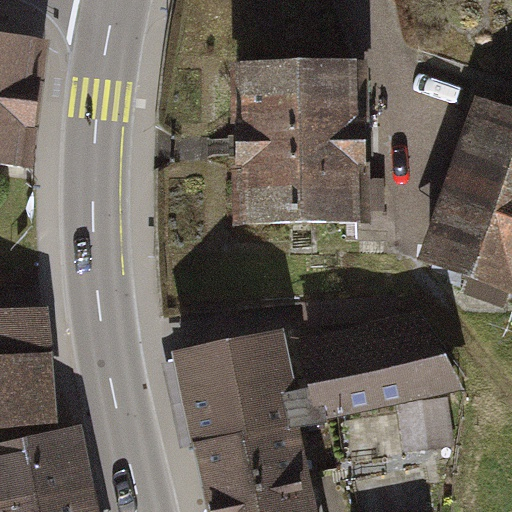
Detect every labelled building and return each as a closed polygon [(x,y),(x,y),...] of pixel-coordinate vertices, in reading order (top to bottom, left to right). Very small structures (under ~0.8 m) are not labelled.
[(0,149),(26,153),(43,31),(0,25),(0,149)] [(361,62),(239,66),(244,216),(366,212),(361,62)] [(511,109),(476,97),(417,260),(511,293),(511,109)] [(0,352),(54,348),(51,303),(0,307),(0,352)] [(203,511),(321,511),(306,439),(465,406),(458,373),(419,314),(301,338),(311,388),(298,391),(286,331),(171,354),(203,511)] [(54,348),(0,352),(0,429),(61,424),(56,367),(54,348)] [(0,509),(95,489),(81,426),(0,443),(0,509)] [(0,511),(99,511),(95,489),(0,509),(0,511)]
